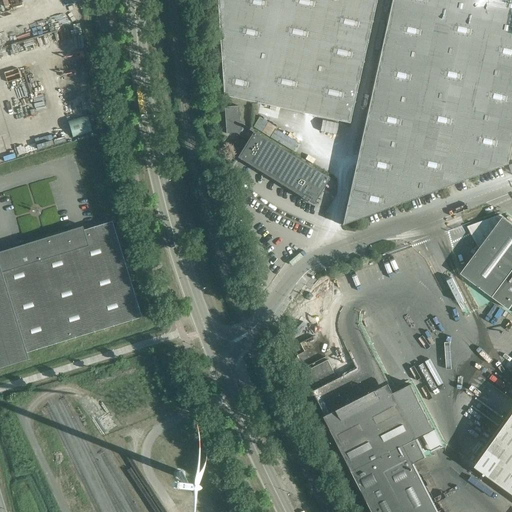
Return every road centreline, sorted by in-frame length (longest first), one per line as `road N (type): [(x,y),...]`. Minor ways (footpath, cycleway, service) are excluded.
road 1 (secondary): [(210,341),(156,168),(134,0)]
road 2 (unclassified): [(260,319),(314,257),(511,184)]
road 3 (secondary): [(285,511),(217,358)]
